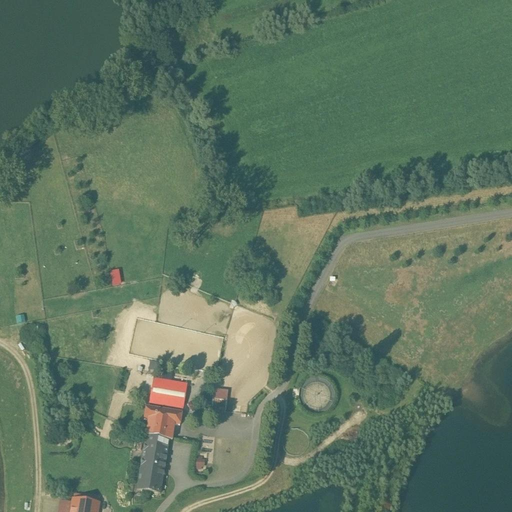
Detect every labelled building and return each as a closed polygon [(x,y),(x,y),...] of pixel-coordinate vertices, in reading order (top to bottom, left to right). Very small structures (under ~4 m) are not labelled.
[(119,269),(109,271),(112,287),(122,285),(119,269)] [(149,404),(184,409),(188,383),(153,378),(149,404)] [(228,392),(212,390),(211,400),(227,402),(228,392)] [(181,414),(146,408),(144,421),(148,421),(145,437),(169,441),(172,441),(172,439),(174,429),(179,430),(180,422),(181,414)] [(169,441),(145,437),(137,491),(160,495),(169,441)] [(204,473),(204,463),(196,463),(195,473),(204,473)] [(98,511),(100,503),(71,499),(69,511),(98,511)]
